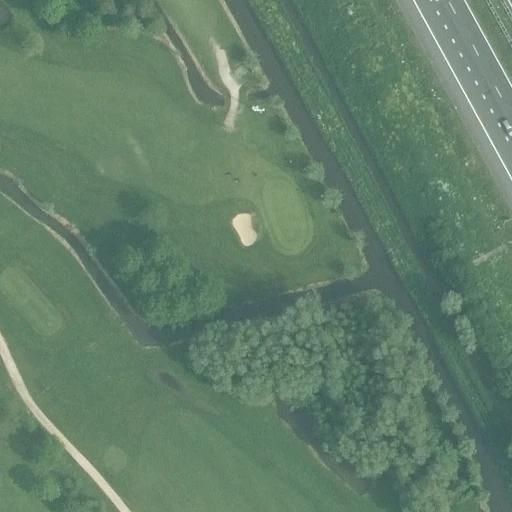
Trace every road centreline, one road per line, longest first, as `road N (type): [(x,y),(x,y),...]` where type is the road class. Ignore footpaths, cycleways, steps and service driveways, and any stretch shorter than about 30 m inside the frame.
road 1 (track): [(267,0),(511,450)]
road 2 (motorway): [(446,0),(511,120)]
